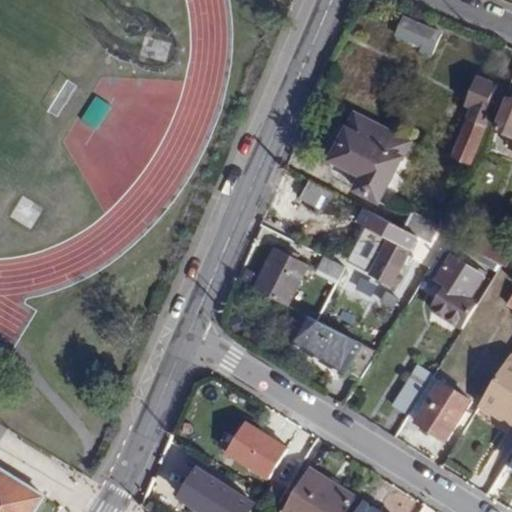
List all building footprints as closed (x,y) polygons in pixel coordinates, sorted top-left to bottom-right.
[(422,46),(429,30),(406,19),(398,35),(422,46)] [(444,36),(429,30),(422,46),(420,52),(434,59),(444,36)] [(145,35),(139,55),(165,62),(171,43),(145,35)] [(455,157),(471,164),(490,115),(487,114),(497,86),(480,79),(469,108),(474,110),(455,157)] [(501,129),(511,133),(511,100),(501,129)] [(412,142),(357,115),(334,161),(365,177),(358,191),(381,202),(412,142)] [(339,195),(312,180),(303,199),(330,213),(339,195)] [(414,212),(406,229),(432,242),(438,232),(442,225),(439,224),(414,212)] [(442,219),(439,224),(442,225),(438,232),(450,238),(455,225),(442,219)] [(432,242),(406,229),(404,235),(417,241),(413,249),(425,255),(432,242)] [(420,264),(430,271),(442,250),(450,238),(438,232),(432,242),(425,255),(420,264)] [(508,267),(511,255),(511,239),(504,236),(494,260),(503,265),(508,267)] [(386,253),(379,266),(374,275),(393,284),(410,252),(391,242),(386,253)] [(367,259),(379,266),(386,253),(374,246),(367,259)] [(278,249),(257,291),(291,308),(312,266),(278,249)] [(430,271),(427,275),(445,287),(433,307),(465,328),(478,305),(471,301),(484,278),(442,250),(430,271)] [(503,265),(494,260),(483,255),(479,261),(498,272),(503,265)] [(347,267),(326,257),(320,270),(341,280),(347,267)] [(347,369),(361,378),(378,351),(309,317),(293,347),(344,374),(347,369)] [(511,355),(481,405),(502,418),(504,414),(511,419),(510,423),(511,424),(511,355)] [(395,405),(410,415),(434,378),(435,375),(420,365),(395,405)] [(434,378),(410,415),(448,438),(471,400),(434,378)] [(197,388),(204,403),(219,396),(212,381),(197,388)] [(511,419),(504,414),(502,418),(510,423),(511,419)] [(288,449),(248,424),(229,453),(271,478),(288,449)] [(0,511),(31,511),(42,496),(0,470),(0,511)] [(346,511),(356,496),(313,470),(285,511),(346,511)] [(201,472),(184,499),(205,511),(248,511),(254,503),(201,472)] [(381,511),(364,501),(357,511),(381,511)]
